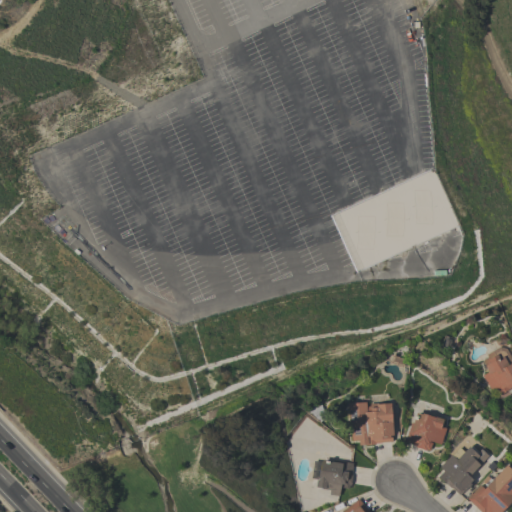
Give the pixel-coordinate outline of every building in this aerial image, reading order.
[(481,375),(487,372),(483,366),(484,365),(482,360),(488,357),(486,354),(499,346),(506,349),(511,360),(511,386),(508,389),(509,389),(499,395),(495,387),(489,390),(481,375)] [(347,403),(365,402),(365,406),(369,406),(369,404),(375,403),(375,401),(379,401),(379,403),(389,402),(389,403),(390,403),(392,432),(391,432),(391,441),(374,443),(375,444),(358,445),(357,440),(351,440),(350,428),(349,428),(347,403)] [(318,402),(324,418),(318,423),(304,411),(318,402)] [(410,421),(412,422),(415,412),(420,414),(421,413),(433,417),(433,416),(443,419),(440,427),(445,428),(440,445),(432,442),(429,450),(425,449),(425,450),(415,447),(415,445),(404,442),(410,421)] [(459,448),(462,451),(467,446),(468,448),(471,445),(477,451),(480,449),(487,456),(477,466),(476,466),(473,468),(475,469),(468,476),(473,481),(470,485),(463,492),(462,491),(459,495),(451,487),(450,488),(446,484),(445,484),(437,476),(442,471),(438,467),(450,455),(451,456),(459,448)] [(313,461),(320,462),(321,461),(334,462),(334,460),(352,463),(350,474),(351,475),(350,486),(348,486),(348,488),(341,487),(341,485),(340,485),(338,496),(329,494),(329,490),(315,488),(316,479),(311,478),(313,461)] [(507,469),(511,473),(511,500),(501,511),(480,511),(466,499),(479,485),(484,489),(498,473),(500,475),(507,469)] [(367,511),(340,511),(357,498),(367,511)]
